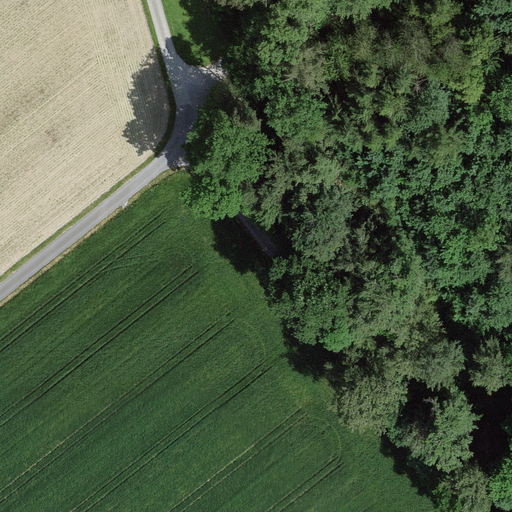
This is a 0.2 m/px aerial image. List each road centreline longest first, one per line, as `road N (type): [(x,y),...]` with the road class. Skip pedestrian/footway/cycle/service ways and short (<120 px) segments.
road 1 (track): [(468,511),(186,144)]
road 2 (track): [(0,292),(186,144),(189,94)]
road 3 (track): [(189,94),(263,39),(343,0)]
